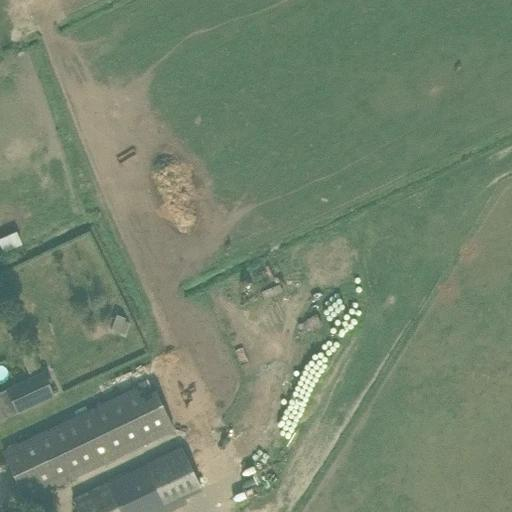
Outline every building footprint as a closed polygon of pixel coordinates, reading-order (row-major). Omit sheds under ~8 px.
[(6,252),(25,243),(20,231),(0,239),(6,252)] [(17,413),(54,397),(44,374),(7,390),(17,413)] [(173,430),(150,382),(4,453),(27,501),(173,430)] [(151,460),(157,479),(142,484),(150,506),(205,486),(191,445),(151,460)] [(95,489),(73,500),(79,511),(123,511),(109,483),(95,489)]
